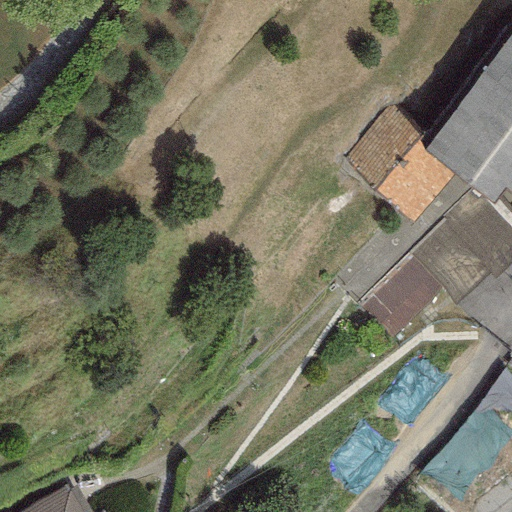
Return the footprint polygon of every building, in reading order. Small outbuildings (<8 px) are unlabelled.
[(511,25),(429,137),(455,160),(478,180),(496,157),(511,169),(511,25)] [(455,160),(429,137),(394,106),(348,160),(385,192),(391,185),(415,206),(455,160)] [(407,254),(440,287),(452,300),(487,268),(492,273),(511,254),(511,215),(478,180),(407,254)] [(388,338),(440,287),(407,254),(354,306),(388,338)] [(74,511),(61,489),(22,511),(74,511)]
